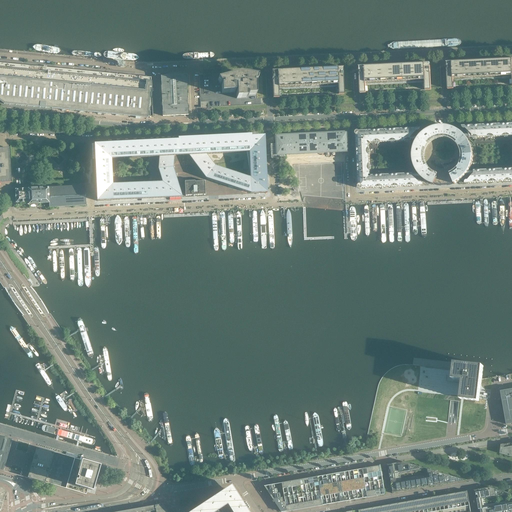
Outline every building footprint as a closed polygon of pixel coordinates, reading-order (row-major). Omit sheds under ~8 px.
[(39,52),(56,54),(57,54),(59,54),(61,54),(62,54),(62,53),(63,53),(63,52),(63,51),(63,50),(63,49),(62,48),(61,48),(60,47),(59,47),(58,47),(57,47),(39,45),(38,46),(37,46),(36,46),(36,47),(35,47),(34,47),(34,48),(34,49),(35,49),(35,50),(36,50),(36,51),(37,51),(38,52),(39,52)] [(117,60),(118,60),(135,61),(136,61),(137,60),(137,59),(138,59),(138,58),(137,57),(137,56),(136,56),(136,55),(118,53),(117,53),(116,53),(115,53),(114,53),(114,54),(113,54),(112,54),(112,55),(111,55),(111,56),(111,57),(112,57),(112,58),(113,58),(113,59),(114,59),(115,59),(116,60),(117,60)] [(511,59),(511,60),(511,59),(452,62),(446,63),(448,89),(454,89),(453,78),(474,77),(511,76),(511,77),(511,59)] [(152,107),(151,87),(151,78),(135,76),(0,63),(0,101),(3,103),(4,104),(10,104),(16,105),(61,109),(61,110),(65,111),(66,110),(79,111),(79,112),(83,113),(83,112),(97,113),(97,114),(101,114),(101,113),(115,115),(115,116),(119,116),(119,115),(147,118),(147,117),(153,117),(153,116),(152,112),(153,112),(153,111),(152,111),(152,107)] [(431,90),(430,70),(430,63),(424,64),(424,63),(364,66),(364,67),(359,67),(360,93),(366,93),(366,83),(425,80),(425,90),(431,90)] [(344,94),(343,74),(343,68),(337,68),(277,70),(277,71),(272,71),(273,98),(279,97),(278,87),(337,84),(338,92),(338,95),(344,94)] [(255,96),(255,84),(253,84),(253,82),(256,82),(257,77),(241,74),(240,74),(239,75),(238,75),(217,80),(220,84),(223,84),(223,85),(221,85),(222,93),(234,93),(234,88),(236,88),(236,99),(246,98),(246,94),(247,94),(248,96),(255,96)] [(188,115),(186,76),(186,75),(161,76),(163,116),(188,115)] [(465,183),(511,181),(511,124),(462,127),(462,128),(463,128),(463,129),(464,129),(461,132),(460,131),(459,130),(458,130),(456,129),(455,128),(454,128),(453,128),(451,127),(450,127),(449,126),(447,126),(446,126),(444,126),(444,136),(444,138),(445,138),(446,138),(447,138),(448,139),(450,139),(451,140),(452,140),(453,141),(454,141),(455,143),(456,144),(457,145),(458,146),(459,147),(459,149),(460,150),(460,151),(460,152),(461,153),(461,154),(461,155),(461,156),(461,157),(461,158),(461,159),(460,160),(460,161),(460,162),(459,164),(458,165),(458,166),(458,167),(457,167),(456,168),(455,169),(455,170),(454,170),(452,171),(451,172),(450,173),(449,173),(450,176),(450,177),(451,178),(454,184),(455,183),(456,183),(458,182),(459,181),(460,181),(461,180),(462,179),(463,178),(466,181),(465,181),(465,182),(465,183)] [(437,138),(438,138),(439,138),(440,138),(439,136),(441,136),(442,136),(444,136),(444,126),(443,126),(441,126),(440,126),(439,126),(438,126),(436,126),(434,127),(433,127),(432,128),(431,128),(429,129),(427,130),(426,130),(425,132),(424,132),(423,133),(422,134),(419,132),(419,131),(420,131),(420,130),(420,129),(360,132),(359,131),(358,131),(357,131),(356,132),(356,133),(356,134),(356,135),(359,185),(362,188),(423,185),(423,184),(422,183),(421,183),(424,180),(425,180),(426,181),(428,182),(429,183),(430,183),(431,184),(433,184),(434,185),(436,179),(437,178),(437,177),(437,176),(437,174),(436,173),(435,173),(433,172),(431,170),(429,169),(428,167),(427,166),(427,165),(426,165),(426,164),(426,163),(425,162),(425,160),(425,159),(424,158),(424,157),(424,156),(424,155),(424,153),(425,153),(425,152),(425,151),(425,150),(426,148),(426,147),(427,146),(428,145),(429,144),(430,143),(430,142),(431,141),(433,140),(434,140),(435,139),(436,139),(437,138)] [(346,152),(346,136),(346,135),(346,133),(345,133),(345,132),(310,134),(275,136),(275,144),(271,145),(271,158),(285,158),(285,155),(311,154),(346,152)] [(92,145),(92,160),(95,160),(96,176),(97,201),(113,200),(182,197),(173,167),(174,156),(182,156),(189,156),(205,178),(251,194),(267,193),(266,177),(264,136),(246,137),(182,140),(178,140),(176,140),(175,140),(94,144),(92,145)] [(11,177),(10,149),(9,149),(0,148),(0,183),(11,183),(12,183),(11,177)] [(205,189),(205,187),(205,186),(205,184),(205,182),(205,181),(203,181),(198,182),(198,181),(197,181),(195,181),(185,181),(185,196),(187,196),(187,195),(193,195),(193,196),(197,196),(197,195),(203,195),(205,195),(205,194),(206,194),(205,194),(205,193),(205,192),(205,190),(205,189)] [(86,205),(85,196),(85,186),(48,188),(49,203),(49,207),(86,205)] [(49,203),(48,188),(28,189),(29,202),(29,204),(36,203),(36,205),(38,205),(38,203),(49,203)] [(29,202),(28,189),(15,189),(16,202),(29,202)] [(76,321),(86,352),(86,353),(87,355),(88,356),(91,357),(92,355),(93,353),(93,351),(92,350),(83,319),(80,317),(77,318),(76,321)] [(14,326),(10,325),(10,329),(30,356),(30,357),(31,357),(32,357),(32,356),(33,356),(33,355),(34,355),(34,354),(33,353),(14,326)] [(103,352),(106,375),(107,377),(108,379),(109,381),(110,381),(111,380),(112,379),(112,377),(112,375),(108,351),(107,348),(106,347),(105,347),(103,348),(103,349),(103,352)] [(34,363),(34,364),(48,383),(54,387),(52,380),(45,370),(39,361),(38,361),(37,361),(36,361),(35,361),(35,362),(34,362),(34,363)] [(484,366),(455,363),(453,380),(463,381),(461,400),(480,402),(482,383),(484,366)] [(124,376),(126,393),(127,398),(128,399),(129,400),(131,400),(132,399),(132,397),(131,392),(129,375),(128,373),(128,371),(127,371),(125,370),(124,371),(123,372),(123,374),(124,376)] [(511,398),(511,388),(500,391),(502,400),(511,398)] [(144,401),(147,419),(147,420),(148,421),(150,423),(151,422),(152,421),(153,419),(153,418),(150,400),(149,398),(149,395),(147,393),(146,393),(145,393),(144,394),(143,396),(144,399),(144,401)] [(511,398),(502,400),(506,424),(511,423),(511,398)] [(78,411),(76,410),(75,410),(75,411),(75,413),(76,415),(76,416),(77,418),(78,419),(79,421),(80,422),(81,424),(82,425),(83,426),(84,428),(85,429),(86,430),(88,431),(89,432),(91,434),(92,434),(93,433),(93,432),(93,430),(92,429),(91,427),(90,426),(89,424),(88,423),(87,421),(86,420),(85,418),(84,417),(83,416),(82,414),(80,413),(79,412),(78,411)] [(274,415),(274,420),(279,449),(279,450),(280,451),(281,452),(282,452),(282,453),(283,452),(283,451),(283,450),(284,450),(284,449),(284,448),(279,419),(278,415),(277,414),(276,414),(275,414),(274,414),(274,415)] [(313,418),(318,441),(318,442),(318,443),(319,443),(319,444),(320,444),(320,445),(321,445),(322,445),(323,444),(323,443),(323,442),(323,441),(318,416),(318,415),(317,415),(317,414),(316,414),(315,414),(314,414),(314,415),(314,416),(313,416),(313,417),(313,418)] [(224,421),(230,461),(230,462),(230,463),(231,463),(232,464),(233,464),(234,463),(235,463),(235,462),(235,461),(235,460),(229,420),(229,419),(228,418),(227,418),(227,417),(226,417),(225,418),(224,418),(224,419),(223,419),(223,420),(224,421)] [(283,423),(288,447),(288,448),(289,449),(290,450),(291,451),(292,451),(292,450),(293,450),(293,449),(294,448),(294,447),(293,446),(288,422),(288,421),(287,420),(286,420),(286,419),(285,419),(285,420),(284,420),(284,421),(284,422),(283,422),(283,423)] [(255,423),(254,426),(258,451),(259,451),(259,452),(260,452),(260,453),(261,453),(262,453),(262,452),(263,452),(263,451),(263,450),(259,425),(257,423),(255,423)] [(42,430),(43,431),(77,441),(78,441),(79,441),(79,440),(80,440),(81,437),(81,436),(80,436),(80,435),(79,434),(78,434),(45,424),(44,424),(43,425),(42,426),(42,427),(42,428),(42,429),(42,430)] [(245,427),(245,430),(245,433),(246,435),(246,438),(246,440),(247,443),(247,445),(248,446),(248,447),(248,448),(249,449),(249,450),(250,451),(251,452),(252,453),(252,452),(253,452),(253,451),(253,450),(253,449),(253,448),(253,447),(253,446),(253,445),(253,442),(253,440),(252,438),(252,436),(252,434),(251,432),(250,430),(250,428),(249,426),(248,426),(247,426),(246,426),(245,427)] [(216,434),(215,435),(219,460),(219,461),(220,461),(220,462),(221,462),(222,462),(223,462),(224,462),(224,461),(224,460),(225,460),(225,459),(221,434),(220,433),(219,432),(219,431),(218,431),(217,430),(217,431),(216,432),(216,433),(216,434)] [(195,435),(195,436),(200,463),(201,463),(201,464),(202,464),(203,464),(203,463),(204,463),(204,462),(199,436),(199,435),(199,434),(198,434),(198,433),(197,432),(196,433),(196,434),(196,435),(195,435)] [(186,437),(190,462),(191,465),(192,465),(192,466),(193,466),(194,465),(195,464),(195,461),(191,436),(190,435),(189,435),(189,434),(188,434),(187,435),(186,435),(186,436),(186,437)] [(93,491),(100,467),(100,466),(100,465),(99,465),(37,447),(33,459),(30,469),(28,477),(86,494),(88,489),(93,491)] [(466,480),(424,468),(403,462),(388,464),(393,493),(466,480)] [(206,501),(189,511),(248,511),(231,485),(206,501)] [(511,511),(511,493),(490,487),(474,490),(478,511),(511,511)] [(470,511),(471,511),(467,491),(467,492),(464,492),(463,492),(463,493),(460,493),(460,492),(458,493),(459,493),(456,494),(456,493),(454,493),(454,494),(452,495),(452,494),(450,494),(450,495),(448,495),(448,494),(446,495),(446,496),(444,496),(444,495),(442,495),(442,496),(440,497),(439,496),(438,496),(438,497),(435,497),(434,497),(434,498),(431,498),(431,497),(429,498),(430,498),(427,499),(427,498),(425,498),(425,499),(423,500),(423,499),(421,499),(421,500),(419,500),(419,499),(417,500),(417,501),(415,501),(414,500),(413,501),(410,502),(410,501),(409,501),(409,502),(406,502),(405,502),(405,503),(402,503),(402,502),(400,503),(401,504),(398,504),(398,503),(396,503),(396,504),(394,505),(394,504),(392,504),(392,505),(390,505),(388,505),(388,506),(386,506),(385,505),(384,506),(384,511),(382,511),(381,506),(380,506),(380,507),(377,508),(377,507),(375,507),(376,508),(373,508),(373,507),(371,508),(371,509),(369,509),(369,508),(367,508),(367,509),(365,510),(365,509),(363,509),(363,510),(361,510),(359,510),(359,511),(470,511)] [(283,511),(292,511),(289,496),(285,497),(286,502),(286,507),(280,508),(282,511),(283,511)]
